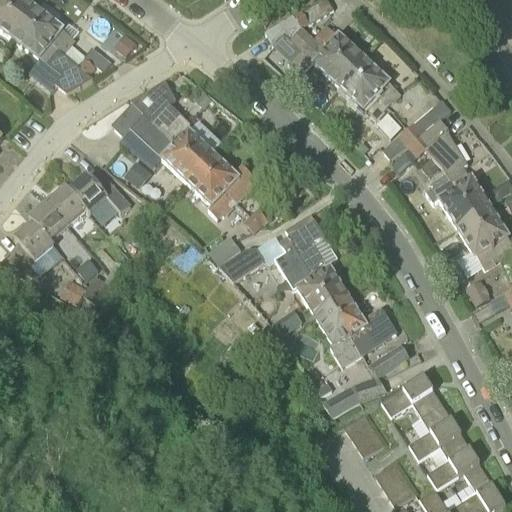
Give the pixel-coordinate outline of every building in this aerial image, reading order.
[(0,0),(0,10),(24,29),(36,13),(19,0),(0,0)] [(294,20),(301,32),(308,28),(308,29),(333,14),(325,2),(301,17),(300,16),(294,20)] [(24,29),(0,10),(0,34),(12,44),(24,29)] [(36,13),(24,29),(63,58),(74,44),(73,43),(77,38),(68,31),(64,37),(62,35),(63,34),(36,13)] [(302,34),(301,32),(294,20),(264,39),(272,51),(285,42),(289,47),(299,55),(287,68),(302,81),(312,69),(338,93),(350,78),(314,45),(302,34)] [(24,29),(12,44),(37,64),(40,65),(41,65),(52,73),(62,81),(55,89),(67,99),(94,83),(89,79),(78,70),(63,58),(24,29)] [(314,45),(350,78),(363,64),(338,41),(337,42),(326,32),(314,45)] [(126,61),(136,47),(124,38),(114,52),(126,61)] [(111,67),(110,66),(97,56),(92,52),(84,61),(103,76),(111,67)] [(78,70),(89,79),(95,72),(84,63),(78,70)] [(363,64),(350,78),(351,79),(386,112),(399,98),(388,88),(388,87),(363,64)] [(350,78),(338,93),(363,116),(364,115),(375,125),(386,112),(351,79),(350,78)] [(163,140),(199,174),(212,160),(188,136),(192,132),(170,111),(175,105),(165,86),(131,107),(131,108),(143,120),(149,126),(163,140)] [(211,104),(201,95),(193,104),(203,113),(211,104)] [(406,134),(417,147),(425,141),(422,138),(434,127),(435,129),(450,116),(442,106),(414,130),(413,128),(406,134)] [(392,141),(403,133),(393,119),(382,127),(392,141)] [(425,141),(417,147),(425,156),(449,135),(441,126),(425,141)] [(417,147),(406,134),(382,156),(389,165),(407,149),(410,153),(417,147)] [(199,174),(163,140),(151,152),(162,163),(161,165),(186,189),(199,174)] [(417,147),(410,153),(391,170),(399,179),(425,156),(417,147)] [(212,160),(199,174),(235,208),(257,186),(242,171),(234,180),(212,160)] [(150,179),(135,167),(123,181),(137,194),(150,179)] [(462,172),(446,181),(473,223),(490,213),(471,183),(470,184),(462,172)] [(199,174),(186,189),(211,212),(208,215),(217,224),(221,219),(222,221),(235,208),(199,174)] [(84,215),(84,216),(87,219),(107,202),(121,218),(129,211),(100,178),(92,185),(87,180),(75,190),(72,186),(64,193),(84,215)] [(473,223),(446,181),(431,191),(432,194),(426,198),(432,208),(438,205),(456,234),(473,223)] [(49,198),(42,204),(66,232),(84,216),(84,215),(64,193),(54,202),(49,198)] [(66,232),(42,204),(35,211),(39,215),(29,224),(49,247),(66,232)] [(490,213),(473,223),(499,265),(511,257),(511,251),(507,243),(508,242),(490,213)] [(256,215),(249,222),(259,231),(266,224),(256,215)] [(287,243),(331,312),(348,302),(330,273),(328,274),(312,248),(324,241),(314,226),(310,219),(285,235),(289,241),(287,243)] [(259,231),(249,222),(243,229),(253,238),(259,231)] [(473,223),(456,234),(474,263),(476,263),(484,275),(499,265),(473,223)] [(52,251),(49,247),(29,224),(21,231),(25,234),(14,244),(19,249),(10,257),(26,274),(52,251)] [(218,271),(240,255),(230,241),(208,257),(218,271)] [(331,312),(287,243),(279,247),(286,259),(275,266),(294,296),(296,294),(314,323),(331,312)] [(261,268),(262,265),(254,255),(246,255),(230,265),(219,273),(225,279),(233,287),(241,281),(261,268)] [(483,283),(495,298),(509,287),(496,273),(483,283)] [(94,307),(105,286),(95,280),(83,302),(94,307)] [(76,311),(87,292),(70,283),(60,302),(76,311)] [(116,292),(105,286),(94,307),(104,313),(116,292)] [(483,302),(476,288),(464,294),(471,308),(483,302)] [(331,312),(358,356),(362,361),(396,340),(381,316),(364,327),(348,302),(331,312)] [(314,323),(333,353),(330,355),(342,373),(362,361),(358,356),(331,312),(314,323)] [(283,340),(301,328),(292,315),(274,327),(283,340)] [(143,339),(125,325),(112,342),(131,356),(143,339)] [(260,343),(265,336),(260,332),(254,338),(260,343)] [(229,371),(249,345),(240,339),(220,364),(229,371)] [(376,382),(409,362),(401,350),(369,370),(376,382)] [(307,379),(317,394),(316,394),(321,402),(331,394),(326,387),(324,388),(314,374),(307,379)] [(420,424),(442,411),(423,382),(381,409),(391,424),(412,411),(420,424)] [(331,425),(359,408),(350,393),(322,410),(331,425)] [(442,411),(420,424),(430,439),(408,452),(418,468),(440,455),(461,441),(442,411)] [(349,443),(371,429),(364,418),(342,432),(349,443)] [(371,429),(349,443),(356,453),(377,440),(371,429)] [(377,440),(356,453),(363,464),(384,451),(377,440)] [(461,441),(440,455),(448,468),(427,481),(437,498),(465,481),(480,471),(479,470),(461,441)] [(381,493),(402,479),(395,469),(374,482),(381,493)] [(480,471),(465,481),(477,500),(463,509),(464,511),(504,511),(505,511),(480,471)] [(402,479),(381,493),(387,503),(409,490),(402,479)] [(409,490),(387,503),(393,511),(396,511),(405,507),(415,501),(415,500),(409,490)] [(464,511),(463,509),(457,511),(444,511),(435,497),(419,507),(421,509),(422,511),(464,511)]
